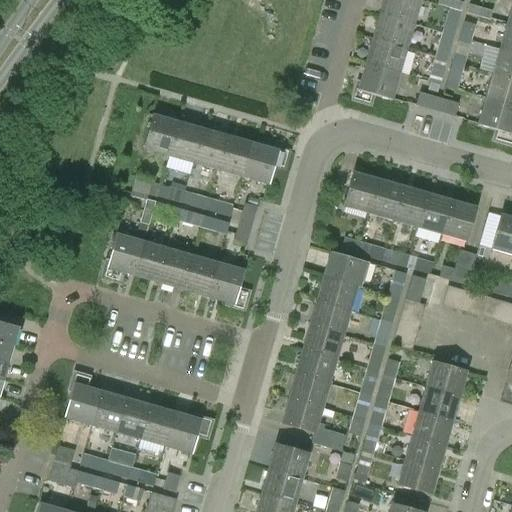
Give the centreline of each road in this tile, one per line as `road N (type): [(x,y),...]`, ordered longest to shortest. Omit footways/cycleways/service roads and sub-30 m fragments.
road 1 (residential): [(45,347),(66,287),(263,344)]
road 2 (residential): [(327,135),(314,153),(263,344)]
road 3 (residential): [(246,403),(45,347)]
road 4 (residential): [(511,176),(365,134),(327,135)]
road 5 (residential): [(0,509),(45,347)]
road 6 (residential): [(500,436),(488,403),(502,351),(427,328)]
road 7 (residential): [(327,135),(356,0)]
